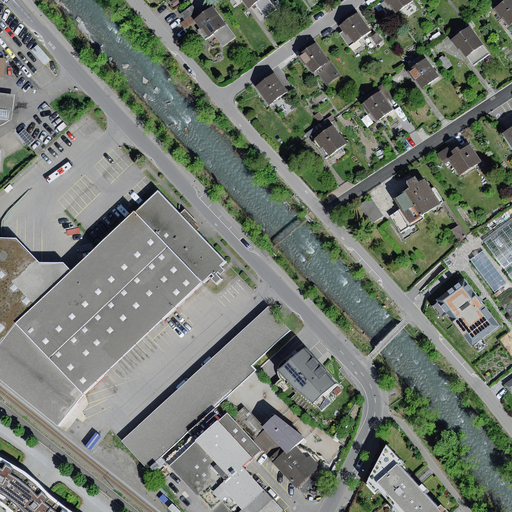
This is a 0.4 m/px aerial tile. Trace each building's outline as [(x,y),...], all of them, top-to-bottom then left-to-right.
[(241,0),(248,9),(255,3),(259,0),(241,0)] [(259,0),(255,3),(265,18),(277,9),(270,0),(259,0)] [(411,0),(383,0),(384,2),(381,4),(391,17),(412,1),(411,0)] [(511,0),(506,0),(493,9),(500,19),(502,18),(508,27),(511,24),(511,0)] [(192,5),(180,14),(184,20),(196,11),(192,5)] [(200,17),(196,20),(209,38),(214,35),(226,26),(213,8),(200,17)] [(184,29),(196,20),(200,17),(196,12),(181,24),(184,29)] [(357,13),(339,26),(343,31),(339,34),(349,47),(371,31),(357,13)] [(508,27),(502,18),(500,19),(498,21),(504,30),(508,27)] [(235,38),(226,26),(214,35),(223,47),(235,38)] [(470,27),(452,40),(465,58),(468,56),(483,45),(470,27)] [(377,33),(371,38),(376,43),(381,39),(377,33)] [(316,43),(298,56),(311,74),(315,71),(329,60),(316,43)] [(37,45),(31,51),(44,65),(50,60),(37,45)] [(490,54),(483,45),(468,56),(474,65),(490,54)] [(411,68),(423,60),(420,56),(408,64),(411,68)] [(442,56),(437,59),(445,70),(452,65),(445,56),(444,58),(442,56)] [(411,68),(409,70),(422,88),(440,76),(426,57),(423,60),(411,68)] [(341,75),(329,60),(315,71),(327,86),(341,75)] [(274,74),(256,87),(269,105),(287,91),(274,74)] [(380,92),(363,104),(376,122),(393,109),(380,92)] [(14,95),(0,93),(0,125),(11,120),(14,95)] [(319,113),(314,116),(319,122),(323,119),(319,113)] [(312,141),(325,131),(319,124),(306,134),(311,142),(312,141)] [(325,131),(312,141),(325,158),(346,143),(333,126),(325,131)] [(511,127),(503,133),(511,146),(511,127)] [(24,129),(18,135),(28,146),(34,140),(24,129)] [(452,145),(438,154),(449,170),(453,168),(459,176),(482,162),(468,140),(454,149),(452,145)] [(402,208),(410,221),(440,203),(425,179),(419,183),(415,176),(408,180),(407,183),(411,188),(395,198),(402,208)] [(157,191),(135,212),(202,282),(211,273),(214,276),(212,278),(216,283),(220,279),(216,274),(218,273),(220,275),(225,270),(220,266),(225,261),(157,191)] [(371,198),(359,205),(371,223),(382,216),(371,198)] [(410,221),(402,208),(390,216),(401,233),(413,226),(410,221)] [(135,212),(71,271),(16,324),(84,394),(202,282),(135,212)] [(511,219),(483,241),(511,279),(511,219)] [(459,225),(451,230),(458,241),(466,236),(459,225)] [(0,379),(58,426),(66,416),(84,394),(16,324),(71,271),(62,263),(39,263),(16,239),(0,238),(0,379)] [(507,282),(483,251),(471,260),(495,291),(507,282)] [(500,326),(464,279),(436,300),(472,347),(500,326)] [(268,307),(122,442),(147,469),(255,370),(251,366),(290,331),(268,307)] [(308,350),(281,373),(299,392),(316,405),(339,385),(308,350)] [(98,404),(84,394),(66,416),(80,427),(98,404)] [(244,407),(234,417),(255,440),(265,430),(263,427),(244,407)] [(227,413),(197,441),(229,477),(220,485),(242,510),(264,490),(243,468),(262,451),(227,413)] [(295,446),(305,438),(275,415),(263,427),(265,430),(287,454),(295,446)] [(287,454),(265,430),(255,440),(297,487),(320,467),(310,457),(305,457),(295,446),(287,454)] [(212,511),(240,511),(242,510),(220,485),(229,477),(197,441),(169,466),(212,511)] [(379,490),(399,511),(420,511),(432,501),(414,481),(400,466),(404,464),(386,445),(367,483),(376,493),(379,490)] [(0,460),(0,500),(8,506),(26,477),(14,470),(0,460)] [(430,470),(420,479),(423,482),(433,473),(430,470)] [(32,482),(26,477),(8,506),(13,509),(14,510),(14,511),(49,511),(56,505),(47,498),(37,486),(32,482)] [(240,511),(281,511),(283,511),(264,490),(242,510),(240,511)] [(441,511),(432,501),(420,511),(441,511)]
